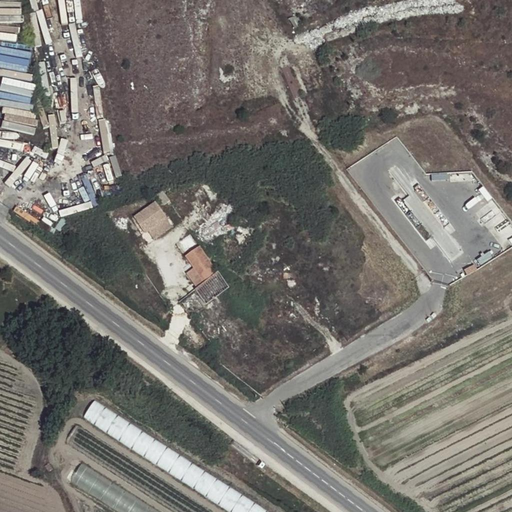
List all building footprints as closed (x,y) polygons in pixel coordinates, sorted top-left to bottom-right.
[(103,151),(111,150),(109,139),(102,141),(103,151)] [(169,202),(163,192),(157,196),(163,206),(169,202)] [(157,205),(135,220),(146,236),(149,234),(168,221),(157,205)] [(149,234),(155,244),(175,230),(168,221),(149,234)] [(196,287),(217,272),(197,244),(183,254),(192,266),(200,278),(193,282),(196,287)] [(200,278),(192,266),(185,271),(196,287),(193,282),(200,278)] [(228,287),(218,272),(217,272),(196,287),(194,289),(204,304),(228,287)] [(270,511),(96,398),(84,416),(230,511),(270,511)] [(211,511),(78,425),(66,443),(171,511),(211,511)] [(158,511),(81,463),(69,482),(116,511),(158,511)]
